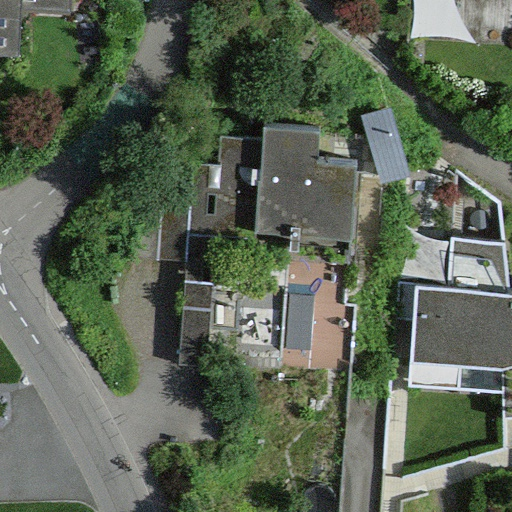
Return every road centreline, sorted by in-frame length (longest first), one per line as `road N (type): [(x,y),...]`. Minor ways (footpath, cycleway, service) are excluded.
road 1 (residential): [(0,233),(112,122),(162,38),(172,0)]
road 2 (residential): [(125,511),(40,348),(0,290)]
